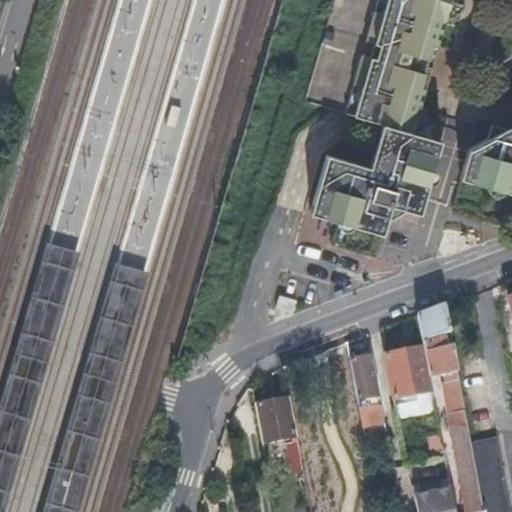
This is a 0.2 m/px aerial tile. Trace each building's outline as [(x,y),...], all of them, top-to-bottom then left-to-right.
[(452,0),(379,0),(347,107),(385,119),(373,162),(330,149),(312,206),(383,229),(392,199),(421,207),(442,136),(422,100),(452,0)] [(511,126),(492,121),(489,134),(470,143),(461,173),(511,188),(511,126)] [(0,406),(0,511),(4,511),(80,257),(46,247),(0,406)] [(80,511),(148,277),(115,267),(44,511),(80,511)] [(297,302),(279,296),(275,309),(293,315),(297,302)] [(445,304),(416,315),(422,347),(428,375),(437,374),(439,386),(431,388),(431,391),(450,487),(455,511),(483,511),(470,441),(445,304)] [(428,375),(422,347),(384,354),(393,399),(431,391),(431,388),(428,375)] [(363,430),(384,425),(371,355),(349,360),(363,430)] [(437,374),(428,375),(431,388),(439,386),(437,374)] [(255,404),(263,442),(286,437),(293,471),(303,469),(288,397),(255,404)] [(509,511),(495,437),(470,441),(483,511),(509,511)] [(455,511),(450,487),(415,494),(418,511),(455,511)] [(241,498),(240,490),(228,493),(230,500),(241,498)] [(243,511),(241,500),(232,502),(233,511),(243,511)]
